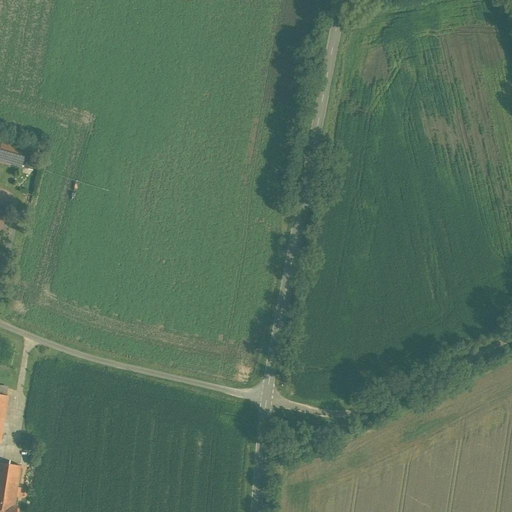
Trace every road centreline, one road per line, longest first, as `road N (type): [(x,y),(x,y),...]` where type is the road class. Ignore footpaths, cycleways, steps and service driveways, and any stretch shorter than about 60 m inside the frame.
road 1 (tertiary): [(266,400),(341,0)]
road 2 (unclassified): [(266,400),(0,325)]
road 3 (unclassified): [(511,341),(355,414),(266,400)]
